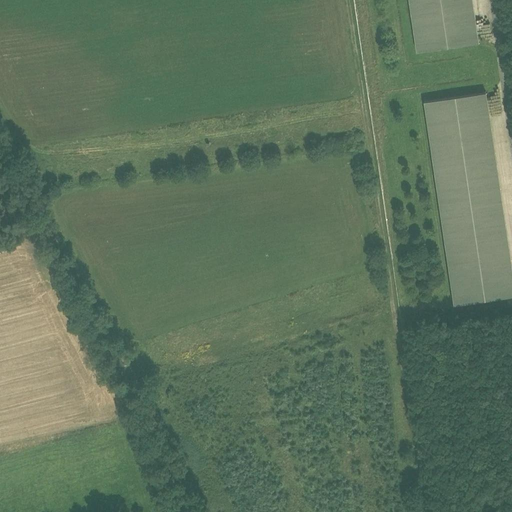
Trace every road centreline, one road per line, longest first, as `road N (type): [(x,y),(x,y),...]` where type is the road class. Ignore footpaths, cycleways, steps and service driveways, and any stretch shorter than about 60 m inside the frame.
road 1 (track): [(346,0),(425,511)]
road 2 (track): [(484,511),(472,326)]
